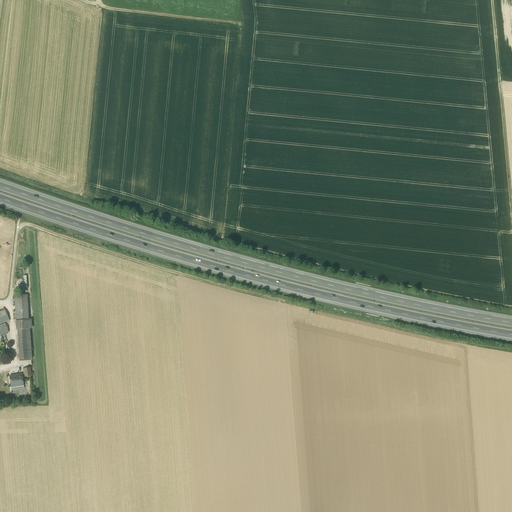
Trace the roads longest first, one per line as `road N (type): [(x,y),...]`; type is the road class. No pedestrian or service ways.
road 1 (motorway): [(511,322),(210,254),(0,185)]
road 2 (motorway): [(0,198),(206,265),(511,335)]
road 3 (track): [(6,302),(23,224),(285,301)]
road 4 (track): [(492,0),(511,216)]
